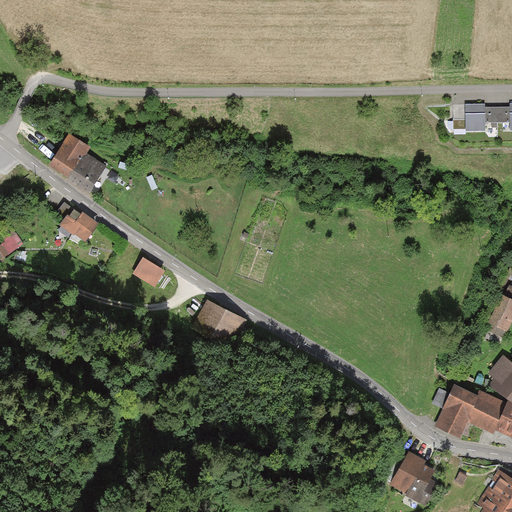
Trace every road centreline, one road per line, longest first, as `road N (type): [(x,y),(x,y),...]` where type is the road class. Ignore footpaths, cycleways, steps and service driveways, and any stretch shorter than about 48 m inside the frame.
road 1 (tertiary): [(0,137),(195,278),(362,378),(424,433),(511,457)]
road 2 (track): [(0,295),(28,325),(97,372),(235,511)]
road 3 (track): [(195,278),(174,301),(134,307),(0,274)]
